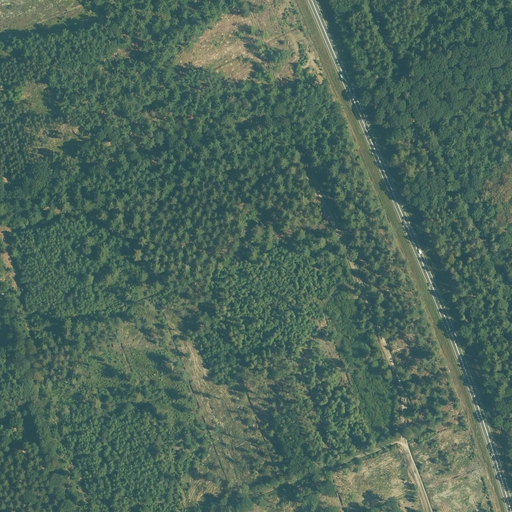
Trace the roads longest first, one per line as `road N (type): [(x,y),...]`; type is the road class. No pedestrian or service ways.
road 1 (track): [(0,193),(286,120),(400,394),(401,444),(427,511)]
road 2 (trunk): [(510,511),(439,302),(312,0)]
road 3 (track): [(405,78),(511,290)]
road 4 (track): [(0,290),(66,511)]
road 5 (track): [(219,511),(406,443)]
road 6 (track): [(511,20),(405,78)]
